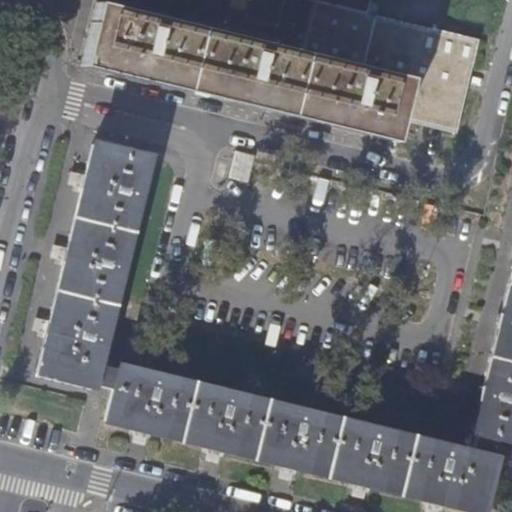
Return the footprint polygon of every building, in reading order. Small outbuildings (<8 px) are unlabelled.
[(478,39),(393,17),(362,10),(327,0),(310,0),(298,53),(371,72),(405,79),(396,114),(456,128),(478,39)] [(327,0),(362,10),(364,0),(327,0)] [(371,72),(298,53),(248,41),(171,21),(96,3),(81,58),(136,71),(241,96),(391,133),(396,114),(405,79),(371,72)] [(490,36),(494,14),(464,6),(458,28),(490,36)] [(441,448),(376,433),(308,417),(233,399),(161,381),(95,365),(97,352),(110,300),(125,238),(144,162),(90,149),(75,212),(56,288),(35,373),(64,380),(110,391),(102,425),(135,433),(195,447),(259,463),(364,488),(462,511),(477,511),(490,461),(487,460),(493,439),(511,443),(511,264),(499,317),(483,383),(470,434),(473,435),(467,455),(441,448)] [(246,185),(251,159),(233,155),(228,181),(246,185)]
